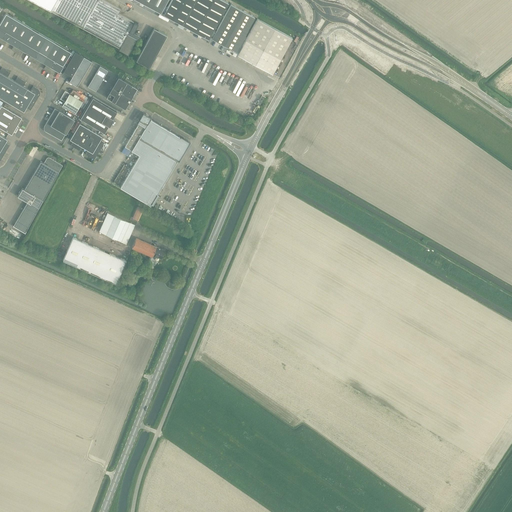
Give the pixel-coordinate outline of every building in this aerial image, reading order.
[(32,0),(51,10),(120,48),(119,49),(128,54),(136,38),(127,34),(134,22),(118,13),(120,9),(103,0),(32,0)] [(167,0),(137,0),(160,13),(167,0)] [(213,30),(214,27),(228,3),(222,0),(171,0),(164,14),(208,39),(213,30)] [(212,38),(236,51),(254,17),(231,4),(217,29),(216,31),(212,38)] [(0,41),(14,18),(6,13),(0,22),(0,41)] [(7,40),(10,43),(22,23),(14,18),(0,41),(0,42),(4,45),(7,40)] [(237,55),(272,74),(292,38),(257,19),(237,55)] [(134,22),(127,34),(136,38),(137,35),(133,33),(138,24),(134,22)] [(14,45),(11,49),(16,52),(30,28),(22,23),(10,43),(14,45)] [(23,50),(27,52),(38,32),(30,28),(16,52),(20,55),(23,50)] [(156,56),(167,35),(154,28),(136,61),(149,68),(150,66),(151,67),(157,56),(156,56)] [(27,59),(32,62),(46,37),(38,32),(27,52),(30,54),(27,59)] [(36,64),(39,60),(43,62),(54,42),(46,37),(32,62),(36,64)] [(43,69),(48,71),(63,47),(54,42),(43,62),(46,64),(43,69)] [(52,74),(55,69),(59,71),(71,52),(63,47),(48,71),(52,74)] [(62,73),(62,74),(64,71),(72,76),(84,56),(75,51),(62,73)] [(92,61),(84,56),(72,76),(69,81),(77,86),(92,61)] [(88,86),(96,91),(108,70),(100,66),(88,86)] [(0,79),(0,97),(11,79),(7,76),(10,72),(6,70),(0,79)] [(0,97),(8,102),(13,94),(21,79),(17,76),(15,81),(11,79),(0,97)] [(106,96),(125,108),(137,87),(118,76),(106,96)] [(21,79),(13,94),(20,98),(27,88),(23,86),(26,81),(21,79)] [(27,88),(20,98),(28,103),(31,99),(35,102),(39,95),(40,93),(40,91),(39,89),(37,88),(33,86),(30,90),(27,88)] [(60,99),(64,101),(62,106),(75,113),(82,101),(65,91),(60,99)] [(28,103),(20,98),(13,94),(8,102),(24,111),(26,107),(30,110),(35,102),(31,99),(28,103)] [(94,98),(81,119),(104,132),(108,125),(109,126),(114,119),(113,118),(117,111),(94,98)] [(1,105),(0,106),(0,115),(20,127),(24,121),(19,118),(21,116),(1,105)] [(59,111),(55,108),(46,122),(65,134),(66,134),(74,120),(59,110),(59,111)] [(137,123),(138,123),(145,128),(151,118),(151,117),(143,112),(137,123)] [(16,134),(20,127),(0,115),(0,127),(10,133),(12,131),(16,134)] [(180,136),(151,118),(145,128),(138,123),(132,134),(177,160),(179,161),(190,142),(180,136)] [(61,140),(65,134),(46,122),(44,126),(44,128),(44,130),(45,131),(61,140)] [(71,145),(75,148),(83,133),(87,127),(79,122),(70,139),(73,141),(71,145)] [(87,127),(83,133),(103,145),(104,142),(100,139),(102,136),(87,127)] [(85,154),(94,159),(103,145),(83,133),(75,148),(79,150),(82,146),(88,150),(85,154)] [(0,160),(10,145),(5,142),(7,138),(0,134),(0,160)] [(177,160),(132,134),(125,146),(139,155),(120,187),(150,205),(177,160)] [(27,202),(13,226),(25,233),(63,165),(49,157),(48,157),(47,157),(46,158),(44,163),(41,161),(24,189),(22,188),(17,196),(27,202)] [(142,206),(139,205),(138,207),(137,206),(133,218),(137,220),(139,220),(144,209),(142,208),(142,206)] [(99,232),(126,244),(135,225),(107,213),(99,232)] [(73,237),(63,260),(116,283),(126,260),(73,237)] [(152,257),(153,255),(160,258),(164,250),(136,238),(132,248),(149,255),(147,259),(150,260),(151,256),(152,257)]
